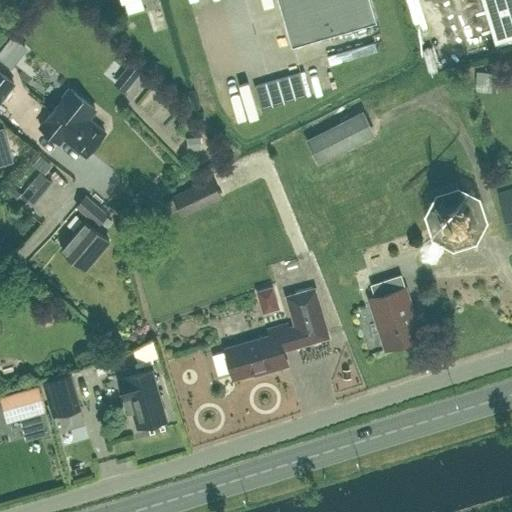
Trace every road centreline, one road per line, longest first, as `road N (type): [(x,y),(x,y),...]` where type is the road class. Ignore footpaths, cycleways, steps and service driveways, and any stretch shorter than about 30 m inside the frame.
road 1 (residential): [(18,511),(511,357)]
road 2 (secondary): [(123,511),(511,394)]
